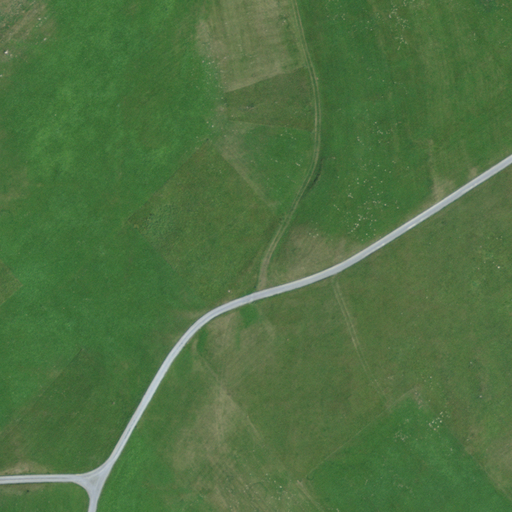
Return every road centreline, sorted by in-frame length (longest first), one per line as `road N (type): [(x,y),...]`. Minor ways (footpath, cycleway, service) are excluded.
road 1 (track): [(92,511),(96,478),(165,364),(207,316),(352,261),(511,158)]
road 2 (track): [(260,294),(265,261),(313,165),(318,129),(293,0)]
